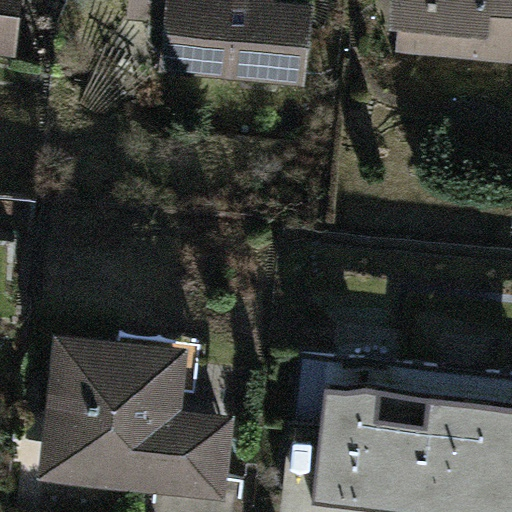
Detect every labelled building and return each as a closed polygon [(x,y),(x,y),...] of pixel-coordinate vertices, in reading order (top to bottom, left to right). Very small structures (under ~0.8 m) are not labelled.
[(21,0),(0,0),(0,34),(19,36),(21,0)] [(166,0),(163,58),(297,66),(301,0),(166,0)] [(511,0),(382,0),(379,47),(511,57),(511,0)] [(28,455),(217,475),(228,375),(179,370),(186,304),(45,289),(28,455)] [(511,347),(363,333),(349,484),(511,498),(511,347)]
